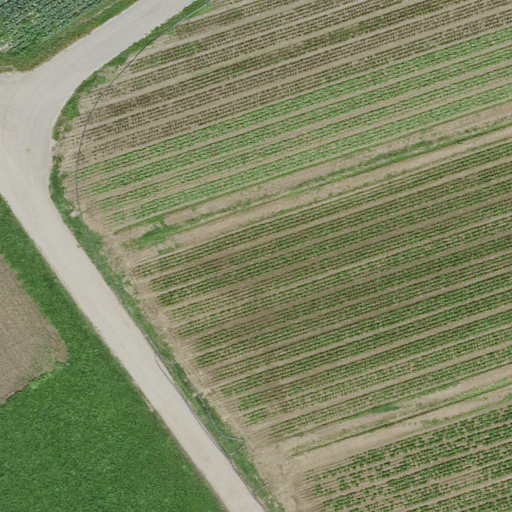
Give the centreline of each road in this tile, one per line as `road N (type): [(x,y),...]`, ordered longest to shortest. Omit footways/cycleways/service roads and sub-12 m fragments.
road 1 (unclassified): [(256,511),(0,149)]
road 2 (track): [(0,125),(187,0)]
